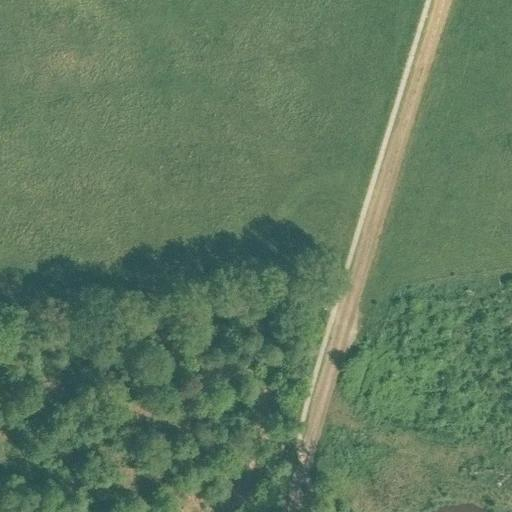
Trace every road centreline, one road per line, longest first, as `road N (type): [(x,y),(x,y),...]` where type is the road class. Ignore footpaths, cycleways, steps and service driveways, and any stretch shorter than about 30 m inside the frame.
road 1 (track): [(339,293),(0,354)]
road 2 (track): [(446,0),(354,296)]
road 3 (track): [(354,296),(282,511)]
